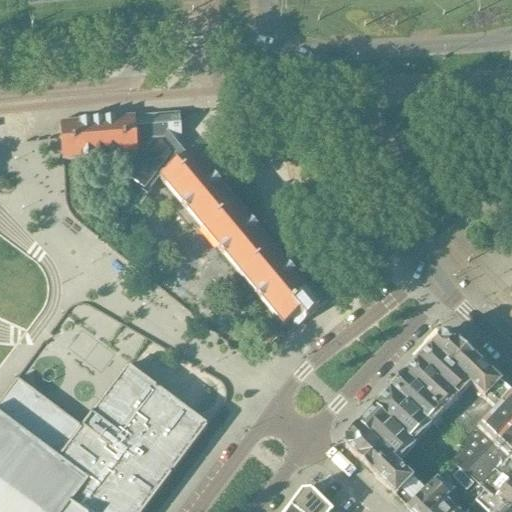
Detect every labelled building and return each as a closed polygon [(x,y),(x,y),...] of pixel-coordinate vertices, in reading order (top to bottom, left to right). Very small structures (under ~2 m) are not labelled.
[(305,288),(180,139),(179,115),(134,118),(134,117),(59,123),(62,162),(79,161),(80,175),(119,172),(143,191),(155,175),(160,179),(159,180),(282,328),(291,321),(297,328),(327,303),(311,283),(305,288)] [(494,410),(457,375),(472,359),(448,336),(440,336),(416,362),(482,424),(494,410)] [(510,395),(472,359),(457,375),(494,410),(510,395)] [(175,401),(209,424),(233,389),(191,360),(181,374),(176,371),(168,383),(181,392),(175,401)] [(482,424),(416,362),(402,376),(443,414),(444,414),(469,437),(482,424)] [(86,485),(66,511),(143,511),(207,428),(177,405),(129,369),(127,368),(81,429),(56,462),(86,485)] [(443,414),(402,376),(389,390),(430,428),(443,414)] [(16,380),(0,401),(0,511),(66,511),(86,485),(56,462),(81,429),(16,380)] [(430,428),(389,390),(373,408),(413,445),(430,428)] [(463,474),(511,423),(511,397),(510,395),(494,410),(482,424),(469,437),(448,462),(463,474)] [(413,445),(373,408),(357,426),(387,455),(398,465),(415,447),(413,445)] [(505,462),(511,454),(511,423),(463,474),(481,489),(501,466),(505,462)] [(387,455),(357,426),(344,441),(344,449),(369,473),(387,455)] [(424,490),(398,465),(387,455),(369,473),(405,509),(424,490)] [(472,485),(459,471),(452,478),(466,492),(472,485)] [(499,492),(494,498),(511,511),(511,487),(501,478),(494,487),(499,492)] [(454,511),(457,510),(446,499),(453,491),(447,484),(443,489),(433,480),(424,490),(405,509),(408,511),(454,511)] [(329,511),(309,492),(301,493),(289,509),(293,511),(329,511)] [(511,511),(494,498),(493,500),(484,492),(475,502),(485,511),(511,511)]
